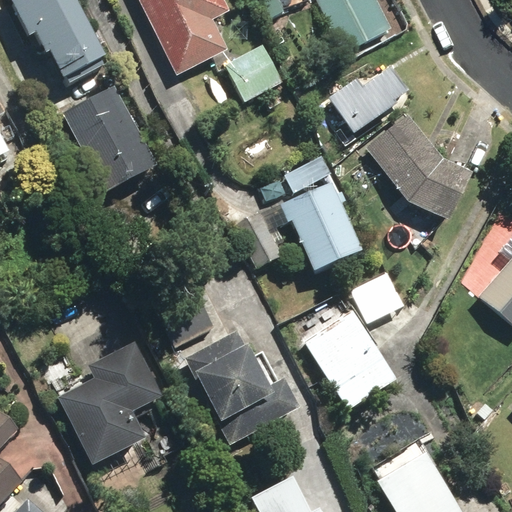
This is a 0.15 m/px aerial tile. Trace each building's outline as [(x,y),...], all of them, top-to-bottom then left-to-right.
[(61,0),(1,0),(0,1),(0,9),(48,95),(99,66),(61,0)] [(218,50),(207,30),(227,20),(216,0),(130,0),(171,75),(218,50)] [(391,29),(373,0),(314,0),(348,55),(391,29)] [(226,65),(242,102),(282,85),(266,48),(226,65)] [(354,82),(323,104),(349,141),(380,120),(405,103),(387,77),(362,94),(354,82)] [(109,94),(62,120),(104,197),(151,171),(109,94)] [(397,197),(441,217),(461,174),(432,153),(405,118),(362,151),(397,197)] [(313,160),(282,173),(291,193),(321,181),(313,160)] [(278,205),(312,277),(358,256),(324,183),(278,205)] [(277,263),(254,218),(228,231),(252,276),(277,263)] [(511,261),(472,301),(511,338),(511,336),(511,261)] [(300,347),(344,413),(393,381),(348,314),(300,347)] [(179,362),(221,444),(285,412),(243,330),(179,362)] [(54,401),(90,468),(141,441),(128,417),(161,400),(131,343),(84,368),(91,381),(54,401)] [(454,511),(420,452),(371,480),(389,511),(454,511)] [(0,500),(12,488),(0,476),(0,500)] [(293,511),(280,485),(235,508),(237,511),(293,511)]
